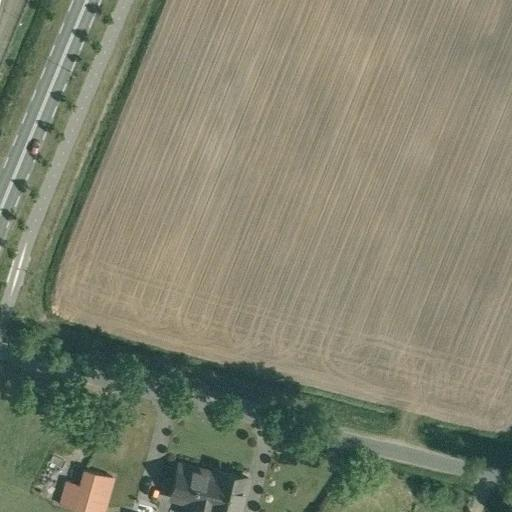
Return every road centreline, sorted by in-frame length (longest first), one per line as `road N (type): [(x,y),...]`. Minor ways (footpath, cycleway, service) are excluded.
road 1 (unclassified): [(511,479),(0,349)]
road 2 (primary): [(3,195),(84,0)]
